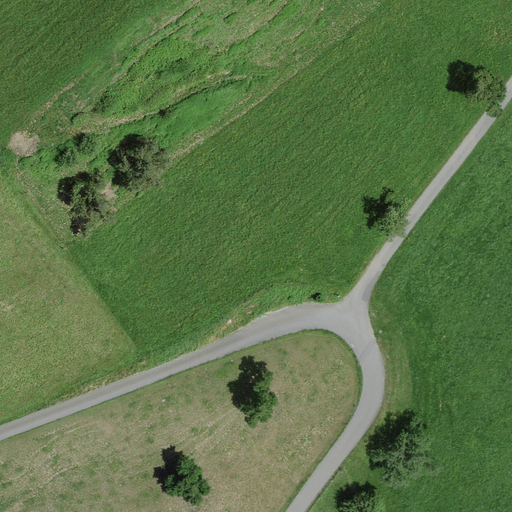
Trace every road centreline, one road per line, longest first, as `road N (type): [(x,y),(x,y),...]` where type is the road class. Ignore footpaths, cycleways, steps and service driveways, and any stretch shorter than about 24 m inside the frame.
road 1 (residential): [(0,432),(264,328),(350,314)]
road 2 (unclassified): [(350,314),(511,94)]
road 3 (residential): [(350,314),(372,367),(366,412),(300,511)]
